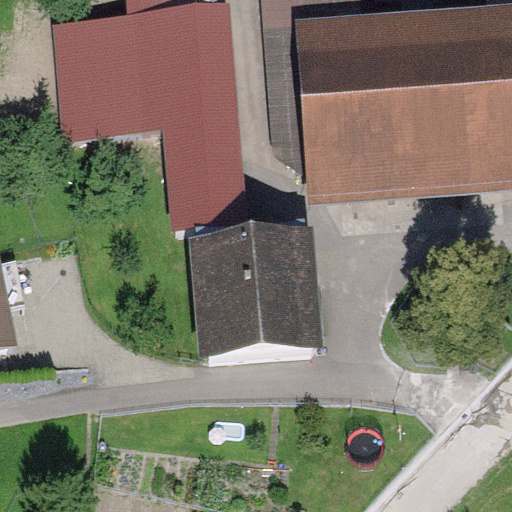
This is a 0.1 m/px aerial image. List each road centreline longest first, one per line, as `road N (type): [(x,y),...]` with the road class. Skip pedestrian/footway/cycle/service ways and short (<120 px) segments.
road 1 (track): [(0,419),(221,391),(352,389),(496,422)]
road 2 (track): [(511,234),(422,242),(391,259),(369,284),(357,319),(352,389)]
road 3 (unclassified): [(511,405),(411,511)]
